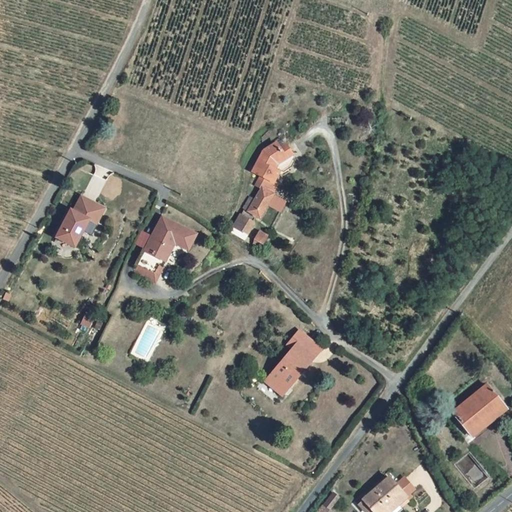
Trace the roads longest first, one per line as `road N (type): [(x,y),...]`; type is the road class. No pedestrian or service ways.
road 1 (unclassified): [(146,0),(0,278)]
road 2 (residential): [(398,382),(252,258)]
road 3 (unclassified): [(398,382),(511,231)]
road 4 (unclassified): [(302,511),(398,382)]
road 5 (unknown): [(252,258),(171,296),(131,287)]
